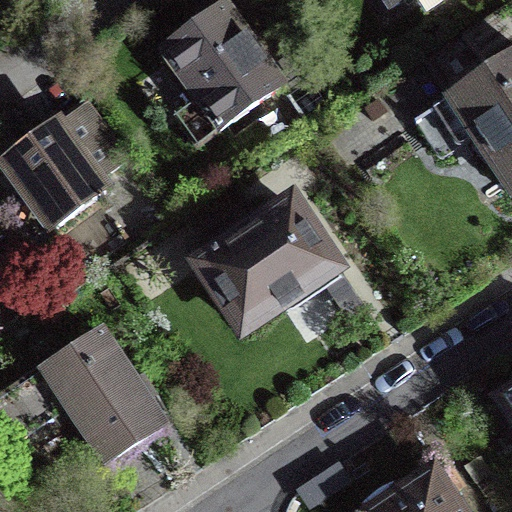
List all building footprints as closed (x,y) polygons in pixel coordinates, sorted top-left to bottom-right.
[(176,67),(199,100),(175,117),(195,147),(280,89),(263,64),(289,46),(257,0),(244,0),(227,12),(225,9),(165,52),(176,67)] [(404,0),(386,0),(392,8),(404,0)] [(511,60),(415,125),(416,127),(417,127),(437,157),(438,158),(440,159),(442,160),(444,160),(445,160),(447,159),(475,140),(511,193),(511,60)] [(28,149),(0,170),(0,183),(49,248),(112,199),(57,128),(28,149)] [(243,330),(332,271),(291,207),(268,222),(265,216),(261,211),(228,234),(235,244),(201,267),(243,330)] [(101,337),(0,404),(0,458),(22,492),(83,452),(105,486),(140,463),(171,443),(101,337)] [(511,395),(501,403),(511,419),(511,395)] [(397,503),(382,511),(460,511),(437,477),(397,503)]
